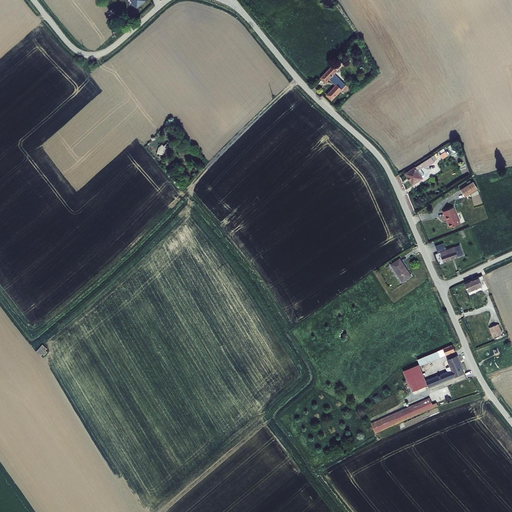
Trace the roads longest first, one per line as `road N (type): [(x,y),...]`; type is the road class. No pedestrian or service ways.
road 1 (unclassified): [(238,8),(382,162),(439,287)]
road 2 (unclassified): [(167,0),(95,54),(70,47),(33,0)]
road 3 (residential): [(439,287),(480,379),(511,423)]
